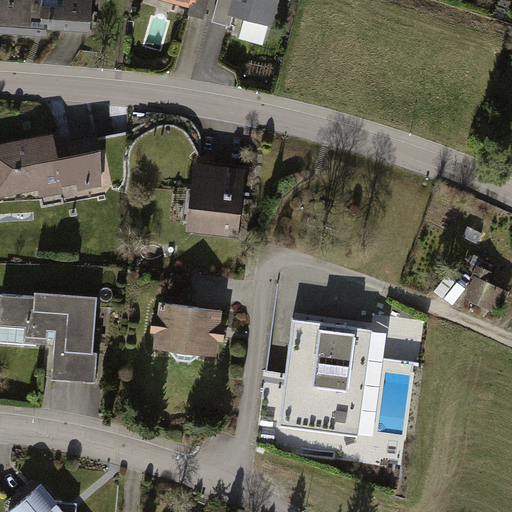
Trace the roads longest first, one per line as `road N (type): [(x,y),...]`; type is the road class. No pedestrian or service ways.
road 1 (residential): [(511,197),(326,127),(187,99),(0,80)]
road 2 (residential): [(0,428),(70,436),(236,488)]
road 3 (track): [(511,341),(397,289)]
